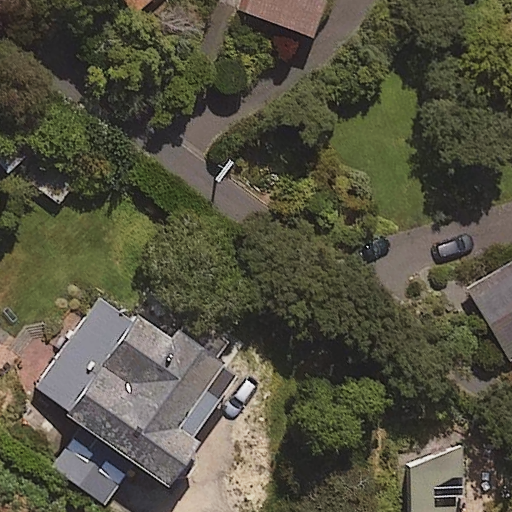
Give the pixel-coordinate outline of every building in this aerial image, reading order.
[(113,0),(131,21),(156,0),(113,0)] [(242,0),(236,15),(303,40),(317,0),(242,0)] [(43,153),(22,179),(56,208),(78,182),(43,153)] [(511,266),(465,293),(506,366),(511,362),(511,266)] [(111,497),(129,472),(165,497),(196,453),(188,448),(234,383),(172,339),(166,348),(99,301),(35,391),(73,418),(67,427),(75,433),(57,459),(111,497)] [(407,450),(407,511),(462,511),(462,450),(407,450)]
